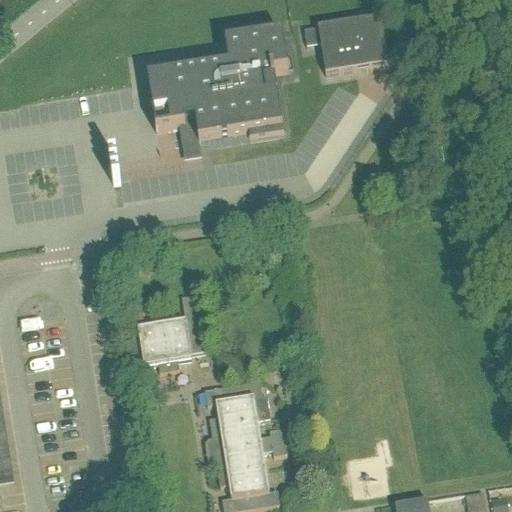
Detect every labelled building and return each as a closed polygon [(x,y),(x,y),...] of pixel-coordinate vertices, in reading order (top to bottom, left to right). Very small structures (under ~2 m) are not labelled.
[(321,50),(326,81),(370,74),(365,44),(380,42),(375,16),(360,19),(362,27),(305,36),(308,52),(321,50)] [(221,144),(249,140),(250,146),(285,141),(284,134),(275,79),(289,77),(283,40),(226,49),(229,71),(148,84),(153,119),(156,136),(184,132),(187,149),(221,144)] [(135,185),(135,169),(116,169),(117,185),(135,185)] [(162,331),(170,378),(180,377),(178,368),(193,366),(192,361),(206,359),(197,303),(182,305),(186,328),(162,331)] [(170,378),(162,331),(145,334),(142,311),(120,315),(129,371),(143,369),(144,374),(158,371),(160,380),(170,378)] [(211,436),(258,429),(258,428),(270,426),(267,404),(262,404),(260,389),(205,398),(207,413),(216,412),(218,425),(210,426),(211,436)] [(207,461),(285,449),(283,436),(269,438),(270,443),(261,445),(258,429),(211,436),(213,446),(209,446),(205,451),(207,461)] [(0,463),(10,462),(8,449),(0,450),(0,463)] [(219,484),(266,476),(263,460),(273,458),(274,464),(287,461),(285,449),(207,461),(209,472),(213,475),(217,474),(219,484)] [(0,476),(12,475),(10,462),(0,463),(0,476)] [(12,475),(0,476),(0,489),(14,488),(12,475)] [(266,476),(219,484),(220,494),(229,492),(231,506),(223,507),(223,511),(279,511),(277,498),(270,499),(266,476)] [(302,483),(292,493),(301,501),(311,491),(302,483)] [(467,511),(485,509),(483,499),(465,501),(467,511)]
